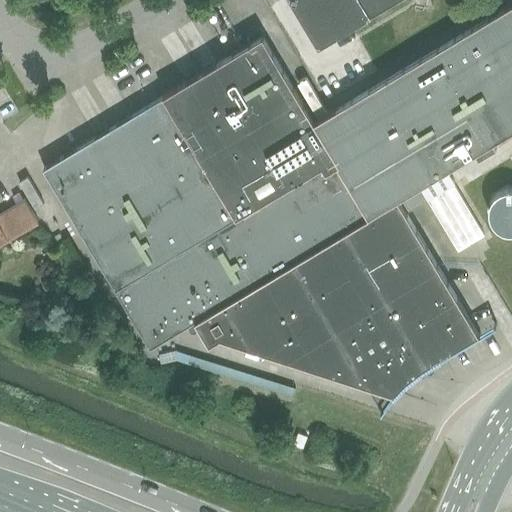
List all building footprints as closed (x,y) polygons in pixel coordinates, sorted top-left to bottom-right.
[(289,0),(319,50),(401,0),(289,0)] [(44,168),(125,303),(151,346),(196,320),(210,343),(221,337),(279,356),(287,333),(414,374),(481,333),(399,198),(511,129),(511,3),(315,121),(264,35),(164,95),(165,96),(44,168)] [(300,63),(290,69),(312,106),(321,101),(300,63)] [(27,176),(18,181),(34,208),(43,203),(27,176)] [(0,213),(0,244),(39,221),(25,198),(0,213)]
